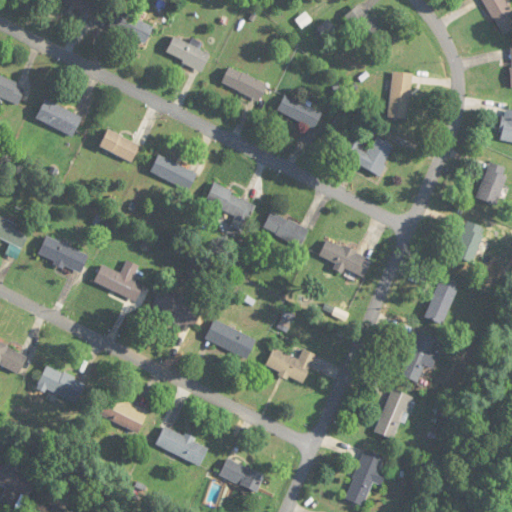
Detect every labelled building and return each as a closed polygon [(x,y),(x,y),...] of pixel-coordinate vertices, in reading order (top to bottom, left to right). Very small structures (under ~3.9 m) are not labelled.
[(55,0),(93,17),(100,0),(55,0)] [(511,30),(511,12),(505,0),(483,0),(503,35),(511,30)] [(344,19),(374,48),(388,35),(358,5),(344,19)] [(109,27),(146,44),(154,26),(117,10),(109,27)] [(166,55),(204,71),(211,53),(174,37),(166,55)] [(222,83),(260,102),(268,86),(230,67),(222,83)] [(409,120),(413,74),(393,72),(388,118),(409,120)] [(0,97),(19,104),(26,86),(0,76),(0,97)] [(315,130),(323,113),(285,95),(277,112),(315,130)] [(72,137),(82,117),(46,98),(36,118),(72,137)] [(511,110),(505,109),(500,141),(511,142),(511,110)] [(132,163),(140,145),(108,130),(99,148),(132,163)] [(381,175),(395,146),(376,137),(372,145),(353,136),(343,157),(381,175)] [(197,170),(157,157),(151,176),(191,189),(197,170)] [(507,167),(486,164),(480,200),(501,204),(507,167)] [(236,216),(231,228),(243,233),(256,203),(214,185),(206,203),(236,216)] [(302,247),(310,229),(271,212),(263,230),(302,247)] [(0,238),(23,248),(31,230),(0,217),(0,238)] [(454,256),(474,263),(487,228),(467,221),(454,256)] [(38,255),(81,274),(89,255),(46,236),(38,255)] [(320,257),(335,263),(333,267),(364,279),(372,259),(326,241),(320,257)] [(94,282),(137,302),(145,286),(133,280),(139,267),(127,261),(121,274),(102,265),(94,282)] [(425,318),(444,325),(458,288),(440,280),(425,318)] [(151,309),(193,331),(202,312),(160,291),(151,309)] [(205,340),(248,359),(257,339),(214,320),(205,340)] [(426,365),(433,368),(437,357),(431,354),(437,339),(417,331),(399,376),(418,383),(426,365)] [(0,364),(20,373),(28,355),(0,342),(0,364)] [(318,355),(304,349),(299,360),(274,348),(266,368),(304,385),(318,355)] [(87,386),(48,365),(37,384),(76,405),(87,386)] [(413,397),(393,389),(375,433),(394,441),(413,397)] [(149,412),(109,394),(100,416),(139,434),(149,412)] [(156,445),(201,466),(210,447),(165,426),(156,445)] [(385,458),(364,450),(345,500),(365,507),(374,483),(382,486),(387,473),(380,471),(385,458)] [(257,493),(266,476),(228,458),(220,475),(257,493)] [(0,486),(26,499),(36,479),(3,463),(0,468),(0,486)] [(49,511),(72,511),(55,503),(49,511)]
